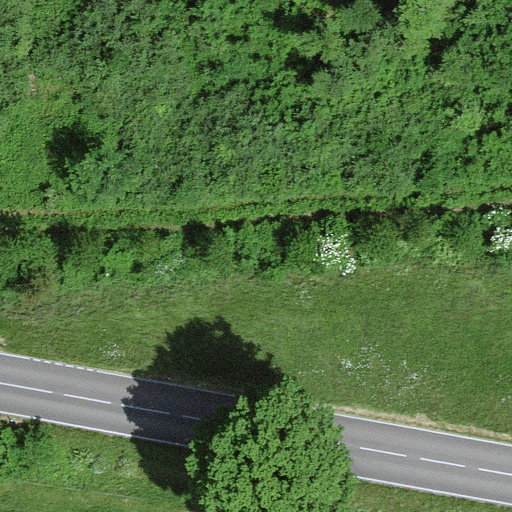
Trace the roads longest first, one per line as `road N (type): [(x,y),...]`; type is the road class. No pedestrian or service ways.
road 1 (secondary): [(0,379),(511,470)]
road 2 (track): [(0,220),(232,215),(511,191)]
